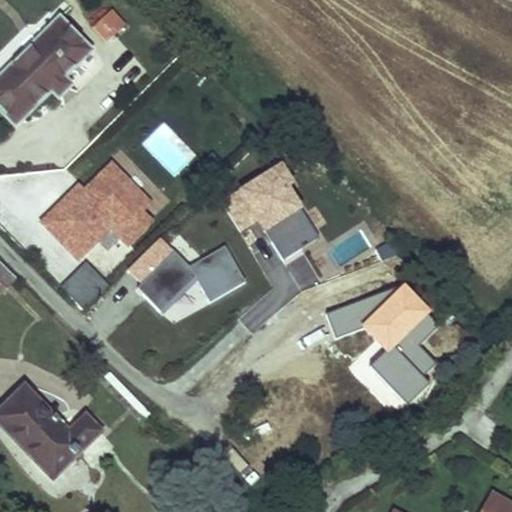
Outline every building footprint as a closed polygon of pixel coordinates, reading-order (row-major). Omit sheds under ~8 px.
[(114,34),(101,21),(95,27),(108,40),(114,34)] [(88,52),(59,23),(0,81),(0,105),(17,122),(52,87),(58,93),(67,84),(60,79),(88,52)] [(75,184),(42,217),(74,249),(107,217),(128,239),(147,220),(137,210),(147,200),(112,165),(89,187),(83,193),(80,189),(75,184)] [(261,236),(263,234),(280,261),(316,239),(274,171),(220,204),(239,233),(254,224),(261,236)] [(86,183),(80,189),(83,193),(89,187),(86,183)] [(224,248),(189,268),(160,238),(127,271),(140,285),(136,289),(162,315),(196,281),(208,303),(244,283),(224,248)] [(17,277),(0,259),(0,281),(5,287),(17,277)] [(85,262),(59,287),(82,310),(108,286),(85,262)] [(336,326),(323,313),(308,328),(321,340),(336,326)] [(381,372),(336,326),(321,340),(308,328),(277,358),(302,383),(313,373),(323,384),(346,407),(381,372)] [(323,384),(313,373),(302,383),(313,394),(323,384)] [(103,434),(86,417),(71,433),(25,386),(0,411),(0,425),(55,481),(103,434)] [(511,511),(511,504),(493,494),(483,511),(511,511)]
